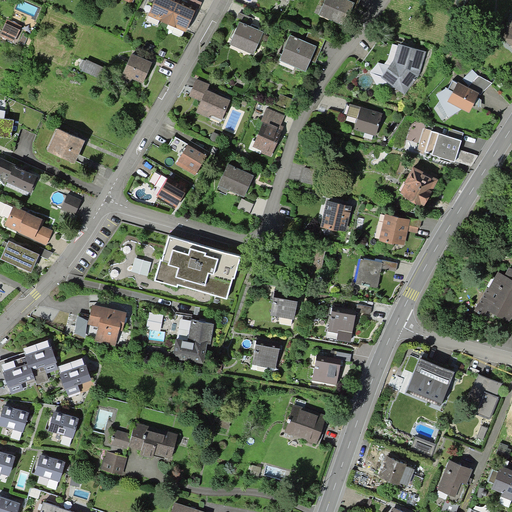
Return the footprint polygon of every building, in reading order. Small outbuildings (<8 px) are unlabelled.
[(193,6),(178,0),(154,0),(150,11),(185,26),(193,6)] [(354,0),(323,0),(318,12),(348,26),(358,2),(354,0)] [(253,18),(237,12),(235,19),(250,25),(253,18)] [(511,18),(502,36),(511,42),(511,18)] [(262,33),(236,22),(227,43),(252,55),(262,33)] [(314,46),(287,35),(276,61),(304,72),(314,46)] [(391,49),(378,38),(360,63),(373,73),(391,49)] [(428,50),(398,40),(393,57),(380,75),(405,93),(420,74),(428,50)] [(150,62),(130,53),(120,76),(140,84),(150,62)] [(209,85),(196,79),(189,96),(198,99),(193,111),(220,123),(230,99),(207,90),(209,85)] [(477,91),(454,79),(443,99),(467,111),(477,91)] [(382,114),(359,107),(352,129),(375,136),(382,114)] [(287,117),(265,108),(250,145),(272,154),(287,117)] [(0,135),(8,136),(11,120),(0,118),(0,135)] [(81,138),(54,127),(44,149),(71,161),(81,138)] [(459,139),(425,129),(418,150),(452,161),(459,139)] [(204,152),(186,142),(174,162),(192,173),(204,152)] [(35,173),(0,158),(0,173),(4,175),(2,181),(27,191),(35,173)] [(252,174),(226,162),(216,183),(243,195),(252,174)] [(437,179),(411,166),(396,192),(422,206),(437,179)] [(184,188),(165,176),(153,196),(173,207),(184,188)] [(80,200),(65,194),(59,208),(74,215),(80,200)] [(253,205),(241,200),(237,209),(250,214),(253,205)] [(351,206),(324,200),(319,227),(345,232),(351,206)] [(41,218),(11,204),(1,225),(45,245),(53,229),(39,222),(41,218)] [(408,218),(381,213),(375,242),(403,247),(408,218)] [(301,221),(286,218),(284,228),(299,231),(301,221)] [(240,257),(166,235),(153,281),(226,300),(240,257)] [(37,253),(6,239),(0,251),(0,258),(28,271),(37,253)] [(382,263),(357,259),(353,286),(378,289),(382,263)] [(502,274),(496,270),(478,304),(511,322),(511,321),(511,269),(507,266),(502,274)] [(297,294),(272,290),(268,316),(293,320),(297,294)] [(126,310),(90,304),(86,324),(96,326),(93,344),(119,349),(126,310)] [(372,307),(358,305),(357,313),(370,315),(372,307)] [(355,310),(329,306),(325,335),(351,339),(355,310)] [(184,335),(174,334),(171,357),(203,361),(204,343),(209,343),(212,323),(186,320),(184,335)] [(280,343),(256,340),(252,366),(276,370),(280,343)] [(24,355),(0,363),(0,367),(10,393),(22,389),(20,383),(32,379),(28,371),(42,366),(46,377),(57,374),(66,398),(80,393),(78,386),(91,381),(83,360),(56,369),(47,343),(23,352),(24,355)] [(340,359),(314,354),(310,380),(336,385),(340,359)] [(450,371),(415,357),(403,388),(438,402),(450,371)] [(504,383),(477,374),(464,411),(491,420),(504,383)] [(327,417),(293,406),(283,434),(319,443),(327,417)] [(25,414),(1,407),(0,410),(0,424),(21,431),(25,414)] [(76,419),(52,412),(47,429),(71,436),(76,419)] [(228,429),(231,420),(218,416),(215,425),(228,429)] [(127,432),(113,428),(109,444),(125,448),(126,446),(168,457),(174,433),(130,421),(127,432)] [(127,456),(104,451),(100,470),(123,475),(127,456)] [(14,457),(0,452),(0,470),(9,473),(14,457)] [(63,463),(39,456),(34,473),(59,480),(63,463)] [(412,466),(384,456),(377,476),(404,486),(412,466)] [(470,470),(446,462),(437,490),(454,496),(458,483),(465,485),(470,470)] [(511,471),(498,467),(490,490),(511,496),(511,471)] [(15,511),(18,503),(0,497),(0,511),(15,511)] [(204,511),(173,502),(169,511),(204,511)] [(70,511),(41,503),(37,511),(70,511)]
